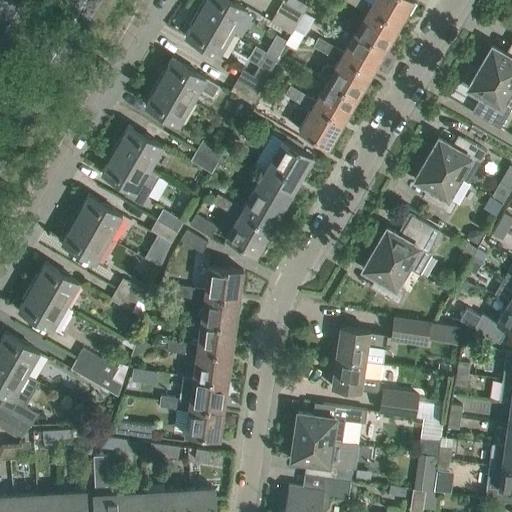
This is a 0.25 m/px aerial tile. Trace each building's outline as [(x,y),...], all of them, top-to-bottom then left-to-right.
[(245,6),(233,0),(203,0),(198,10),(232,29),(245,6)] [(284,0),(282,0),(277,9),(297,21),(303,11),(284,0)] [(371,0),(370,1),(368,0),(355,0),(353,4),(365,11),(369,6),(399,24),(406,11),(405,11),(411,0),(371,0)] [(392,35),(399,24),(369,6),(365,11),(354,30),(384,47),(391,35),(392,35)] [(297,21),(277,9),(270,20),(290,32),(297,21)] [(218,53),(232,29),(198,10),(185,33),(218,53)] [(377,59),(384,47),(354,30),(341,49),(331,42),(326,52),(337,60),(341,54),(371,72),(378,60),(377,59)] [(326,52),(331,42),(319,35),(313,44),(326,52)] [(511,54),(511,56),(492,44),(480,65),(511,83),(511,54)] [(267,51),(253,75),(242,68),(236,79),(257,90),(277,56),(267,51)] [(364,84),(371,72),(341,54),(337,60),(334,66),(331,64),(327,64),(323,65),(318,74),(326,78),(356,96),(363,83),(364,84)] [(192,99),(199,87),(212,94),(218,84),(171,56),(158,80),(192,99)] [(511,105),(511,83),(480,65),(468,86),(487,97),(478,114),(500,126),(511,105)] [(349,108),(356,96),(326,78),(314,97),(303,91),(298,100),(309,108),(313,103),(343,121),(350,108),(349,108)] [(257,90),(236,79),(230,89),(250,101),(257,90)] [(178,123),(192,99),(158,80),(145,103),(162,113),(178,123)] [(285,92),(298,100),(303,91),(291,83),(285,92)] [(336,132),(343,121),(313,103),(309,108),(298,126),(312,134),(329,145),(329,144),(328,143),(335,132),(336,132)] [(162,144),(145,134),(128,124),(114,147),(148,167),(162,144)] [(426,157),(459,176),(468,181),(487,149),(482,146),(464,136),(458,147),(439,136),(426,157)] [(203,137),(196,148),(216,159),(223,149),(203,137)] [(313,155),(295,145),(282,137),(268,162),(298,180),(305,168),(304,167),(311,155),(312,156),(313,155)] [(134,192),(148,167),(114,147),(100,173),(134,192)] [(216,159),(196,148),(190,158),(210,170),(216,159)] [(459,176),(426,157),(414,177),(434,189),(428,199),(450,212),(457,200),(448,195),(459,176)] [(291,192),(298,180),(268,162),(253,186),(283,204),(290,191),(291,192)] [(503,200),(510,187),(499,181),(492,194),(503,200)] [(276,215),(283,204),(253,186),(242,206),(230,199),(225,208),(237,215),(240,211),(270,228),(277,216),(276,215)] [(122,213),(88,193),(75,216),(109,236),(122,213)] [(163,207),(157,217),(177,229),(182,219),(163,207)] [(240,211),(237,215),(225,235),(256,253),(257,252),(256,251),(262,240),(263,240),(270,228),(240,211)] [(511,215),(504,211),(498,221),(508,227),(511,219),(511,215)] [(196,213),(190,223),(211,235),(217,225),(196,213)] [(431,253),(428,250),(440,229),(412,213),(406,223),(412,226),(406,237),(387,226),(375,246),(407,265),(419,272),(431,253)] [(95,260),(109,236),(75,216),(61,239),(95,260)] [(177,229),(157,217),(151,228),(170,239),(177,229)] [(508,227),(498,221),(492,231),(502,237),(508,227)] [(466,236),(478,243),(485,231),(478,227),(471,229),(466,236)] [(187,228),(181,238),(202,251),(208,240),(187,228)] [(396,285),(407,265),(375,246),(362,267),(382,278),(376,289),(398,301),(405,290),(396,285)] [(477,246),(471,256),(481,262),(487,251),(477,246)] [(481,262),(471,256),(465,266),(475,272),(481,262)] [(78,280),(44,261),(31,283),(65,303),(78,280)] [(243,268),(223,266),(208,264),(205,287),(191,285),(190,295),(203,297),(204,292),(239,297),(241,283),(240,283),(242,269),(243,269),(243,268)] [(123,276),(117,287),(137,298),(143,288),(123,276)] [(465,277),(459,288),(469,294),(475,283),(465,277)] [(65,303),(31,283),(18,307),(52,326),(65,303)] [(190,295),(191,285),(176,283),(175,293),(190,295)] [(137,298),(117,287),(111,297),(131,309),(137,298)] [(237,311),(239,297),(204,292),(203,297),(200,319),(234,324),(236,311),(237,311)] [(511,304),(507,301),(497,319),(482,311),(473,326),(499,341),(507,327),(511,329),(511,304)] [(394,314),(390,336),(426,341),(429,319),(394,314)] [(232,338),(234,324),(200,319),(197,343),(182,341),(181,350),(196,352),(196,347),(231,352),(233,338),(232,338)] [(383,362),(385,346),(387,332),(370,330),(370,329),(340,325),(336,355),(383,362)] [(38,349),(4,330),(0,337),(0,357),(25,372),(38,349)] [(181,350),(182,341),(168,339),(167,348),(181,350)] [(118,366),(103,357),(83,345),(76,356),(112,376),(118,366)] [(229,366),(231,352),(196,347),(196,352),(192,375),(226,380),(228,366),(229,366)] [(511,349),(506,349),(502,377),(511,378),(511,349)] [(379,391),(383,362),(336,355),(332,384),(361,389),(361,388),(379,391)] [(112,378),(112,376),(76,356),(70,366),(117,394),(121,383),(112,378)] [(25,372),(0,357),(0,388),(12,396),(12,395),(18,400),(22,392),(28,396),(37,379),(25,372)] [(458,359),(456,371),(468,372),(470,361),(458,359)] [(466,384),(468,372),(456,371),(454,382),(466,384)] [(224,394),(226,380),(192,375),(189,397),(175,395),(174,405),(188,407),(189,403),(224,408),(225,394),(224,394)] [(511,378),(502,377),(499,399),(510,401),(511,400),(511,378)] [(383,388),(380,410),(416,415),(419,393),(383,388)] [(174,405),(175,395),(161,393),(159,403),(174,405)] [(17,399),(10,411),(31,423),(38,412),(17,399)] [(367,408),(347,405),(322,401),(320,413),(298,410),(294,434),(356,442),(357,443),(360,420),(365,421),(367,408)] [(451,401),(449,413),(460,415),(462,403),(451,401)] [(222,422),(224,408),(189,403),(188,407),(185,431),(220,436),(220,435),(219,435),(220,421),(222,422)] [(0,423),(16,433),(21,436),(23,435),(31,423),(10,411),(10,412),(0,406),(0,423)] [(458,427),(460,415),(449,413),(447,425),(458,427)] [(117,417),(116,430),(152,435),(154,422),(117,417)] [(72,427),(57,428),(58,439),(72,438),(72,427)] [(58,439),(57,428),(43,429),(43,440),(58,439)] [(115,446),(116,436),(102,434),(90,433),(91,443),(101,444),(115,446)] [(351,478),(356,442),(294,434),(291,457),(313,461),(311,473),(324,474),(351,478)] [(420,435),(418,451),(438,454),(440,438),(420,435)] [(131,438),(116,436),(115,446),(129,448),(131,438)] [(21,441),(10,442),(10,456),(22,456),(21,441)] [(164,453),(165,443),(151,441),(149,451),(164,453)] [(0,456),(10,456),(10,442),(3,442),(0,449),(0,456)] [(511,444),(504,443),(493,442),(490,463),(511,466),(511,444)] [(179,444),(165,443),(164,453),(178,455),(179,444)] [(439,444),(438,456),(449,457),(451,445),(439,444)] [(217,450),(210,449),(196,447),(194,457),(209,459),(209,457),(212,457),(216,454),(217,450)] [(118,511),(118,492),(103,492),(103,484),(108,484),(106,455),(91,455),(94,511),(118,511)] [(447,469),(449,457),(438,456),(436,467),(447,469)] [(511,466),(490,463),(485,497),(511,501),(511,466)] [(348,497),(351,478),(324,474),(322,487),(289,482),(285,508),(284,508),(283,511),(320,511),(321,508),(323,508),(326,507),(327,507),(328,506),(329,505),(329,504),(330,502),(331,495),(348,497)] [(215,511),(214,486),(190,487),(191,511),(215,511)] [(191,511),(190,487),(166,489),(167,511),(191,511)] [(413,487),(409,510),(422,511),(425,488),(413,487)] [(86,511),(85,489),(61,491),(62,511),(86,511)] [(167,511),(166,489),(142,490),(142,511),(167,511)] [(142,511),(142,490),(118,492),(118,511),(142,511)] [(62,511),(61,491),(37,492),(37,511),(62,511)] [(37,511),(37,492),(13,494),(13,511),(37,511)] [(0,511),(13,511),(13,494),(0,494),(0,511)]
